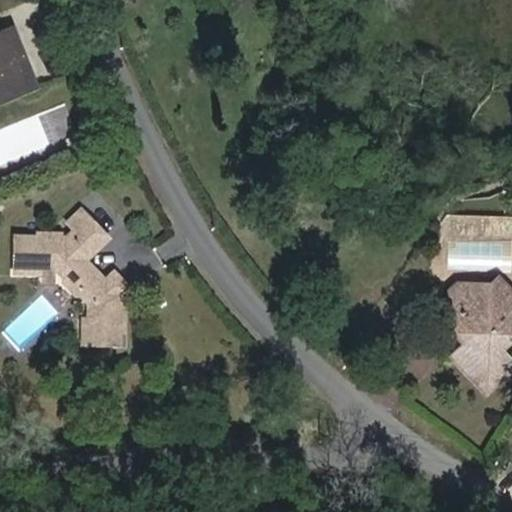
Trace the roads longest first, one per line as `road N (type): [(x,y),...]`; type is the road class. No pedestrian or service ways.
road 1 (unclassified): [(402,449),(309,375),(218,283),(160,166),(95,0)]
road 2 (unclassified): [(402,449),(0,473)]
road 3 (unclassified): [(511,508),(402,449)]
